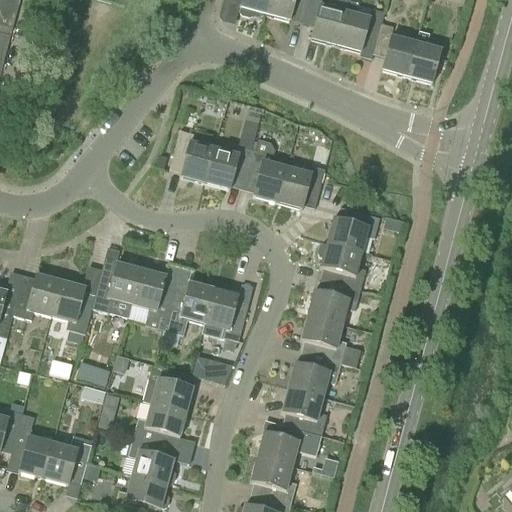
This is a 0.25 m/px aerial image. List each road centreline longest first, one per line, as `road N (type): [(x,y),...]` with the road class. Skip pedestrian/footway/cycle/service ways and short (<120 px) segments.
road 1 (residential): [(211,511),(287,274),(258,231),(214,214),(148,223),(83,183)]
road 2 (tertiary): [(380,511),(474,155)]
road 3 (residential): [(199,46),(241,56),(385,128),(474,155)]
road 4 (residential): [(83,183),(166,68),(199,46)]
road 5 (tertiary): [(474,155),(511,13)]
road 6 (residential): [(0,135),(32,0)]
